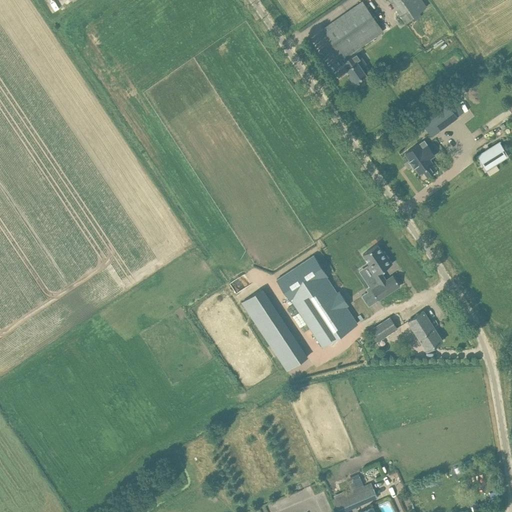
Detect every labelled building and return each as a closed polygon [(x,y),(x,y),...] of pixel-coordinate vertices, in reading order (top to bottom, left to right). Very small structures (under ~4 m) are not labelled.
[(388,0),(399,21),(424,8),(420,0),(388,0)] [(362,48),(361,46),(382,31),(362,2),(322,29),(344,61),(345,61),(349,67),(346,69),(350,74),(348,76),(355,85),(354,85),(355,86),(363,80),(363,79),(361,77),(366,74),(366,73),(365,74),(361,68),(366,64),(366,63),(366,64),(357,52),(362,48)] [(456,52),(437,66),(446,77),(465,63),(456,52)] [(458,94),(454,88),(417,116),(430,134),(463,110),(455,99),(459,95),(458,94)] [(419,173),(423,170),(427,176),(438,168),(434,162),(432,164),(429,159),(434,155),(428,146),(426,147),(422,142),(419,145),(419,144),(405,153),(410,160),(408,161),(413,167),(414,167),(419,173)] [(499,142),(477,156),(486,169),(506,157),(502,150),(504,149),(499,142)] [(377,245),(362,254),(369,264),(367,265),(379,284),(371,289),(378,300),(399,286),(392,275),(386,279),(381,272),(380,271),(392,263),(387,255),(385,257),(377,245)] [(313,255),(276,279),(290,300),(291,300),(322,347),(357,323),(344,303),(339,296),(326,277),(327,276),(313,255)] [(257,289),(253,282),(235,293),(240,300),(257,289)] [(263,287),(241,300),(283,370),(305,357),(263,287)] [(434,328),(423,311),(408,321),(413,330),(419,326),(424,334),(434,328)] [(396,328),(389,317),(369,330),(376,341),(396,328)] [(442,341),(434,328),(424,334),(419,326),(413,330),(426,351),(442,341)] [(358,473),(346,478),(351,490),(363,485),(358,473)] [(342,511),(377,497),(370,483),(333,499),(339,511),(342,511)]
